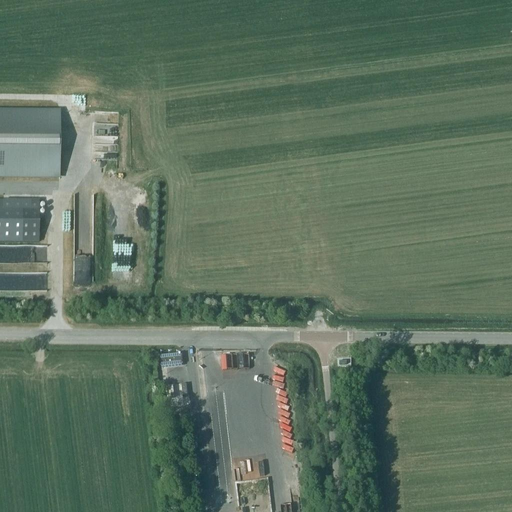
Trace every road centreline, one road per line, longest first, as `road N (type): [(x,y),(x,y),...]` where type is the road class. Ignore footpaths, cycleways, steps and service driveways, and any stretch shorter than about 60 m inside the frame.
road 1 (tertiary): [(0,333),(321,336)]
road 2 (tertiary): [(511,338),(321,336)]
road 3 (unclassified): [(338,511),(321,336)]
